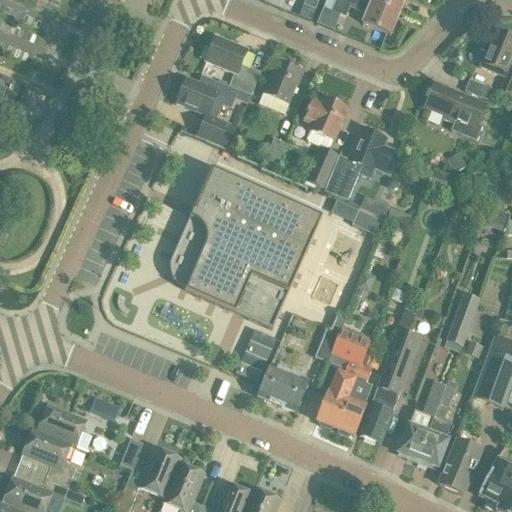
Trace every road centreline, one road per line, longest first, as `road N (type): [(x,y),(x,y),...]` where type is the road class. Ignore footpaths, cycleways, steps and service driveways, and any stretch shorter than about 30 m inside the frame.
road 1 (residential): [(31,340),(185,0)]
road 2 (residential): [(511,3),(477,4),(415,58),(379,68),(209,0)]
road 3 (residential): [(318,460),(31,340)]
road 4 (residential): [(427,511),(318,460)]
